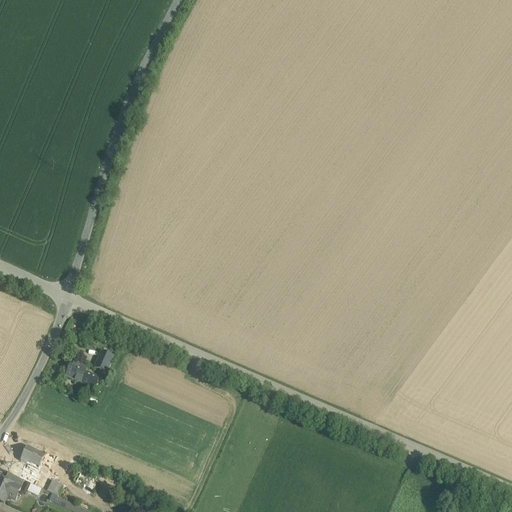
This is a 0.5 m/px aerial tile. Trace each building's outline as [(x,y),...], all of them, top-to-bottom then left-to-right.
[(113,358),(102,353),(100,359),(110,363),(113,358)] [(110,363),(100,359),(98,364),(108,368),(110,363)] [(88,369),(72,362),(66,377),(96,390),(100,379),(86,373),(88,369)] [(108,368),(98,364),(95,369),(106,373),(108,368)] [(46,457),(28,447),(20,462),(39,472),(46,457)] [(72,465),(57,457),(54,465),(68,472),(72,465)] [(82,473),(79,471),(74,482),(80,486),(88,471),(84,469),(82,473)] [(24,482),(8,474),(5,482),(13,485),(14,485),(21,489),(24,482)] [(5,482),(0,479),(0,503),(4,505),(7,500),(9,499),(15,502),(21,489),(14,485),(13,485),(5,482)] [(64,488),(53,482),(48,493),(58,498),(64,488)] [(27,493),(38,497),(41,489),(30,485),(27,493)]
